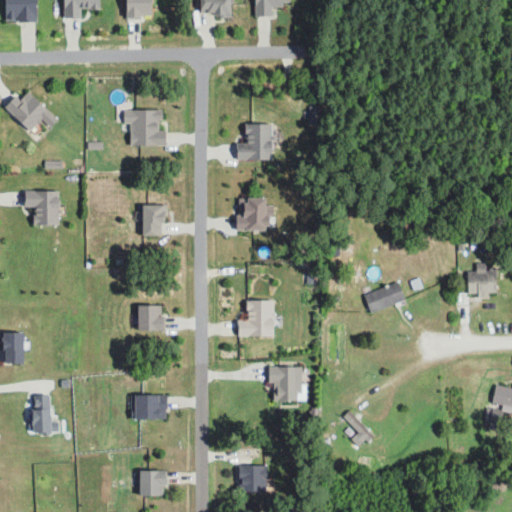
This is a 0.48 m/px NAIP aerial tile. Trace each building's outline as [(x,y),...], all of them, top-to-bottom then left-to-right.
[(4,0),(5,20),(37,20),(36,0),(4,0)] [(126,0),(126,17),(152,17),(151,0),(126,0)] [(231,14),(230,0),(199,0),(200,14),(231,14)] [(272,15),(272,5),(290,4),(289,0),(254,0),(255,15),(272,15)] [(20,99),(15,95),(4,107),(31,130),(41,119),(50,126),(57,118),(27,91),(20,99)] [(130,145),(166,144),(166,129),(161,129),(161,108),(123,108),(124,123),(129,123),(130,145)] [(272,122),(245,122),(245,142),(236,142),(237,159),(272,158),(272,143),(277,142),(277,132),(272,132),(272,122)] [(58,225),(58,190),(25,190),(25,207),(33,207),(33,225),(58,225)] [(266,196),(237,196),(237,229),(270,229),(269,204),(266,204),(266,196)] [(164,235),(165,203),(143,203),(142,234),(164,235)] [(467,271),(467,294),(496,294),(496,269),(485,269),(485,263),(475,263),(475,271),(467,271)] [(404,298),(397,281),(363,295),(370,312),(404,298)] [(274,298),(246,299),(247,318),(238,318),(238,335),(274,335),(274,298)] [(164,329),(163,304),(137,304),(138,330),(164,329)] [(3,363),(23,363),(23,331),(3,331),(3,363)] [(301,366),(268,366),(268,383),(272,383),(272,401),(301,401),(301,366)] [(511,406),(511,388),(495,385),(491,402),(511,406)] [(167,394),(135,393),(134,417),(166,418),(167,394)] [(50,395),(31,395),(31,432),(50,432),(50,395)] [(372,433),(349,409),(342,416),(358,432),(351,438),(359,446),(372,433)] [(239,491),(266,491),(266,465),(239,465),(239,491)] [(165,469),(140,469),(140,494),(164,495),(165,469)]
